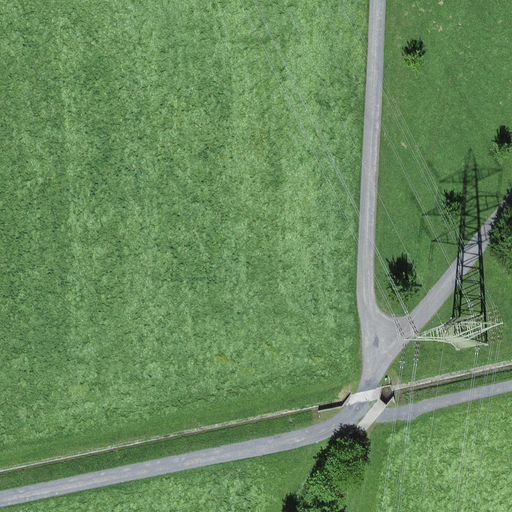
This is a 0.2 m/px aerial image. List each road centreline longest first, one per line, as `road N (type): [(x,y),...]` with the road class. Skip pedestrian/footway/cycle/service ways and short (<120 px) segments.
road 1 (track): [(0,499),(307,436),(357,410)]
road 2 (track): [(374,0),(365,281),(380,351)]
road 3 (track): [(357,410),(380,351),(511,202)]
road 4 (track): [(357,410),(391,416),(511,388)]
